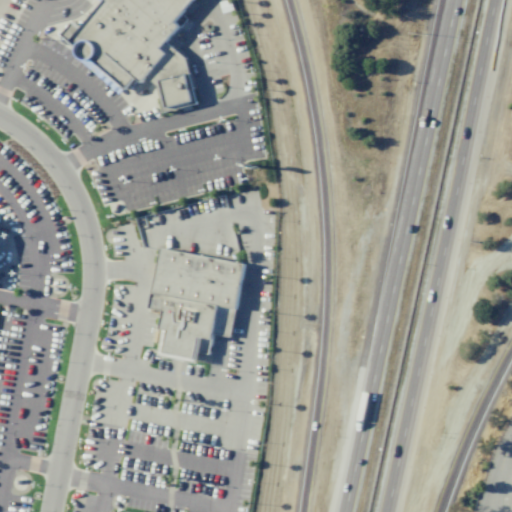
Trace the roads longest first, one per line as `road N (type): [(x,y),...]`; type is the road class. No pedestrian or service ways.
road 1 (motorway): [(448,0),(339,511)]
road 2 (motorway): [(392,511),(498,0)]
road 3 (motorway): [(288,0),(321,144),(331,258),(306,511)]
road 4 (residential): [(0,117),(57,168),(90,251),(91,293),(48,511)]
road 5 (motorway): [(443,511),(511,347)]
